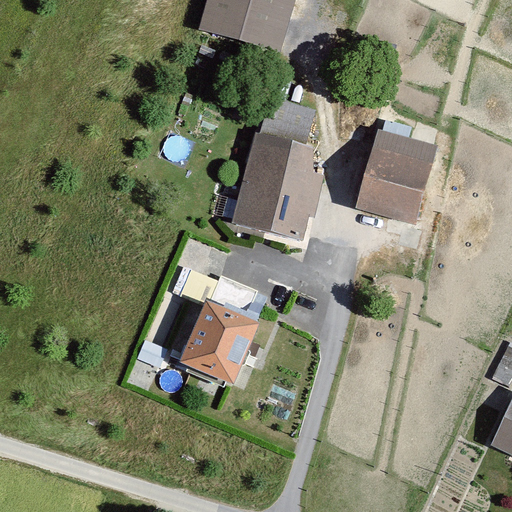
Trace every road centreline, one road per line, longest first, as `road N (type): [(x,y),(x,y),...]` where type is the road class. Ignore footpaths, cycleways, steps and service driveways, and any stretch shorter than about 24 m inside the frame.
road 1 (track): [(222,511),(0,445)]
road 2 (track): [(280,33),(310,44),(334,165)]
